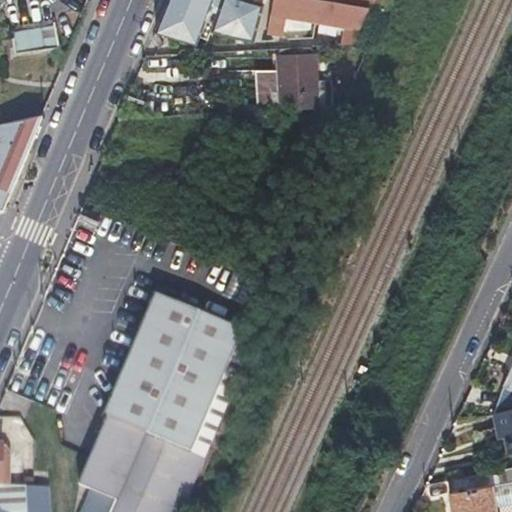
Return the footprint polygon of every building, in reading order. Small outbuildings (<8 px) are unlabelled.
[(39,0),(10,0),(7,1),(11,25),(43,19),(39,0)] [(252,0),(172,0),(160,30),(201,42),(202,36),(211,38),(214,29),(236,36),(255,38),(264,3),(252,0)] [(360,20),(368,2),(351,0),(270,0),(270,7),(360,20)] [(60,46),(59,34),(58,21),(13,29),(16,52),(60,46)] [(279,70),(280,81),(282,107),(319,105),(314,50),(312,50),(312,45),(279,48),(280,53),(277,53),(279,70)] [(256,72),(256,83),(280,81),(279,70),(256,72)] [(282,107),(280,81),(256,83),(260,109),(282,107)] [(41,116),(0,121),(0,209),(3,209),(41,116)] [(165,511),(178,484),(193,482),(200,481),(198,477),(223,407),(251,330),(240,325),(166,291),(110,410),(114,412),(92,460),(84,478),(97,484),(84,511),(165,511)] [(511,410),(511,371),(494,414),(497,413),(511,410)] [(226,409),(223,407),(198,477),(211,448),(226,409)] [(511,410),(497,413),(498,419),(511,415),(511,410)] [(511,453),(511,415),(498,419),(500,428),(505,427),(510,453),(511,453)] [(0,484),(6,485),(13,485),(14,454),(7,445),(0,444),(0,484)] [(39,453),(39,457),(38,486),(54,487),(55,453),(39,453)] [(38,486),(39,457),(28,456),(27,481),(29,481),(29,486),(38,486)] [(511,465),(452,477),(454,494),(449,495),(451,511),(495,511),(495,507),(511,504),(511,465)]
